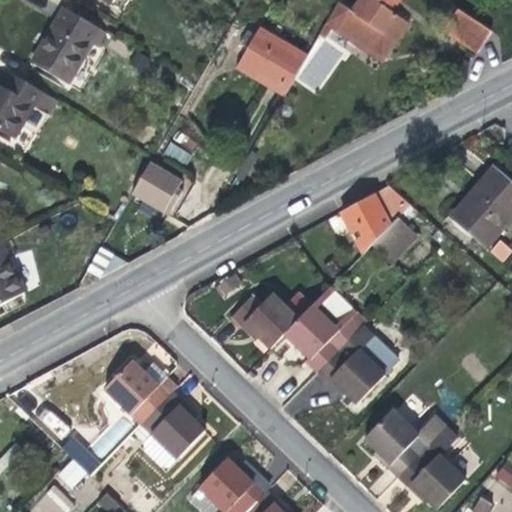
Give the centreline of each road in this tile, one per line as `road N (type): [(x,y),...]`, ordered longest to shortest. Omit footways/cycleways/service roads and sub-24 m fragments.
road 1 (secondary): [(132,288),(511,85)]
road 2 (residential): [(360,511),(132,288)]
road 3 (secondary): [(0,361),(132,288)]
